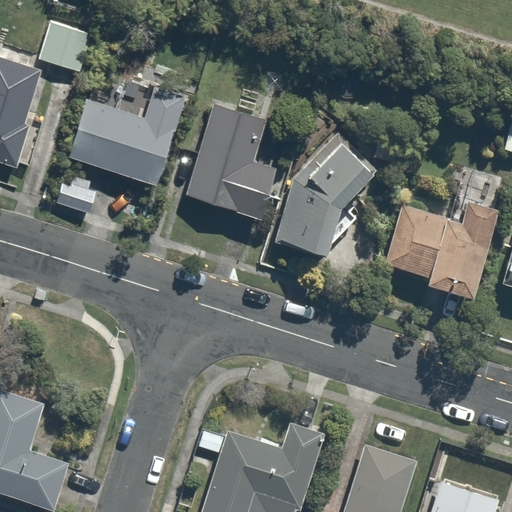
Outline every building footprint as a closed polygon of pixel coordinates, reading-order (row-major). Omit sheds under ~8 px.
[(88,32),(49,20),(38,55),(77,67),(88,32)] [(39,67),(0,54),(0,158),(14,163),(28,121),(22,119),(39,67)] [(154,179),(181,90),(151,81),(141,113),(83,96),(66,153),(154,179)] [(262,117),(211,100),(182,191),(256,214),(271,165),(249,158),(262,117)] [(511,121),(510,121),(501,147),(511,150),(511,121)] [(321,253),(337,202),(372,167),(335,130),(290,175),(270,238),(321,253)] [(61,178),(54,200),(86,209),(93,187),(61,178)] [(466,292),(493,207),(464,198),(457,220),(398,201),(380,258),(423,272),(422,278),(466,292)] [(511,232),(497,278),(511,283),(511,232)] [(46,401),(0,387),(0,493),(55,510),(70,456),(33,446),(46,401)] [(280,446),(210,421),(201,448),(220,455),(199,511),(267,511),(268,511),(271,511),(300,511),(329,430),(291,416),(280,446)] [(398,511),(417,458),(365,441),(341,511),(332,511),(310,505),(307,511),(398,511)] [(496,511),(501,497),(440,478),(429,511),(496,511)]
